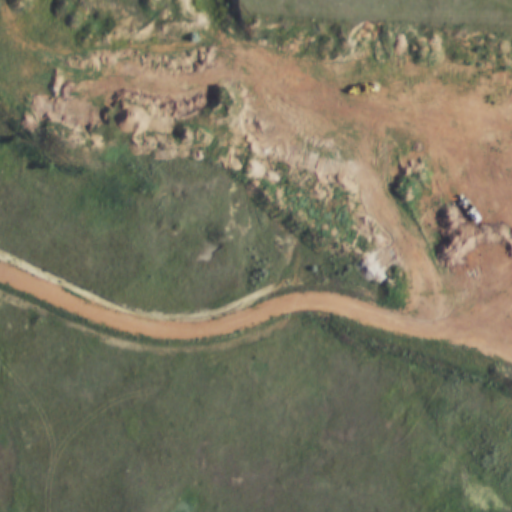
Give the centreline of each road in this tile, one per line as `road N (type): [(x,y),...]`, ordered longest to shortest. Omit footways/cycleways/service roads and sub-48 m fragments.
road 1 (residential): [(0,275),(109,327),(174,338),(239,331),(278,297),(312,220),(302,183),(305,151),(227,0)]
road 2 (residential): [(6,0),(9,46),(55,116),(237,135),(277,154),(302,183)]
